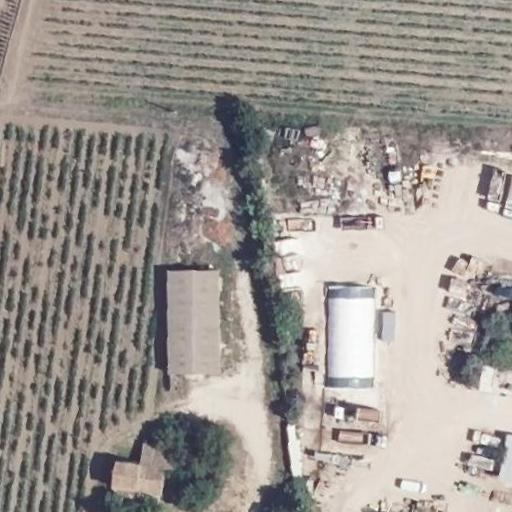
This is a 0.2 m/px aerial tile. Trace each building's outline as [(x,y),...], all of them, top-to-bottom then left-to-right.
[(171,270),(174,374),(221,373),(217,269),(171,270)] [(496,466),(501,437),(479,433),(475,463),(496,466)] [(500,484),(511,486),(511,436),(510,436),(500,484)] [(116,459),(113,484),(162,491),(166,465),(175,467),(179,446),(145,441),(141,463),(116,459)] [(383,511),(395,511),(402,482),(373,476),(366,508),(383,511)]
